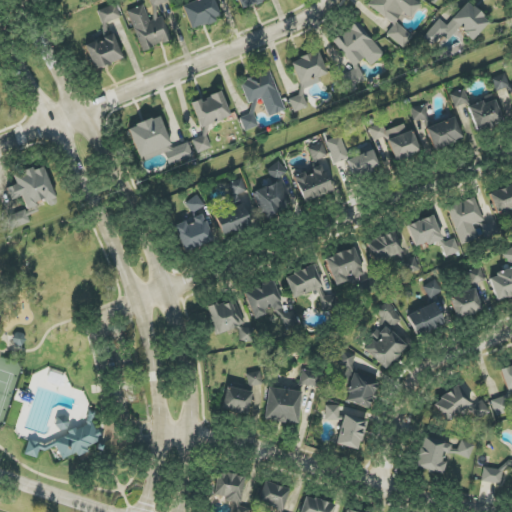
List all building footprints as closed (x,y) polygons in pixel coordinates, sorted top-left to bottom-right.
[(128,11),(142,51),(171,41),(162,16),(159,17),(155,7),(170,1),(169,0),(145,0),(147,4),(128,11)] [(196,0),(182,6),(192,30),(222,17),(214,0),(196,0)] [(267,2),(266,0),(237,0),(240,8),(267,2)] [(421,4),(415,0),(371,0),(367,5),(394,24),(386,35),(405,48),(413,35),(395,23),(402,12),(411,18),(421,4)] [(489,22),(467,2),(447,26),(439,19),(425,35),(435,44),(445,33),(450,38),(459,28),(473,41),(489,22)] [(122,60),(107,23),(120,18),(115,4),(96,11),(106,38),(85,46),(94,70),(122,60)] [(333,41),(354,67),(338,80),(349,93),(366,79),(355,66),(365,59),(370,66),(384,55),(357,22),(333,41)] [(308,107),(302,89),(320,83),(318,78),(327,75),(318,51),(290,61),(302,94),(289,98),(294,112),(308,107)] [(248,103),(261,98),(268,117),(285,111),(270,71),(240,82),(248,103)] [(496,92),(509,87),(505,74),(492,79),(496,92)] [(449,95),(455,108),(469,102),(463,89),(449,95)] [(191,104),(201,128),(230,116),(221,92),(191,104)] [(467,107),(478,132),(503,122),(493,96),(467,107)] [(412,122),(427,120),(425,106),(410,108),(412,122)] [(240,118),(245,131),(259,126),(253,113),(240,118)] [(172,149),(160,116),(128,128),(140,162),(164,153),(169,166),(193,157),(188,143),(172,149)] [(462,141),(456,118),(427,127),(433,149),(462,141)] [(395,160),(420,152),(412,130),(406,132),(404,125),(386,131),(383,123),(369,128),(373,141),(387,136),(395,160)] [(197,154),(211,148),(206,135),(192,140),(197,154)] [(326,142),(335,164),(349,158),(340,136),(326,142)] [(327,158),(323,143),(309,146),(312,161),(327,158)] [(380,167),(373,150),(348,160),(355,177),(380,167)] [(275,181),(287,172),(278,161),(267,170),(275,181)] [(57,203),(43,164),(13,176),(16,184),(6,188),(11,200),(22,196),(27,209),(9,216),(13,229),(30,222),(28,216),(39,211),(36,202),(45,199),(48,206),(57,203)] [(293,177),(305,203),(332,191),(321,166),(305,174),(304,172),(293,177)] [(222,236),(250,226),(239,194),(246,192),(242,179),(229,183),(235,201),(212,209),(222,236)] [(265,218),(292,204),(280,180),(252,194),(265,218)] [(497,215),(511,208),(511,184),(489,194),(497,215)] [(185,204),(193,214),(205,206),(197,195),(185,204)] [(447,208),(462,245),(478,238),(473,225),(484,221),(474,197),(447,208)] [(173,226),(185,252),(214,240),(203,215),(186,223),(185,221),(173,226)] [(442,239),(433,215),(406,225),(415,249),(442,239)] [(366,241),(374,264),(403,253),(394,231),(366,241)] [(440,243),(446,257),(460,252),(454,238),(440,243)] [(364,275),(354,247),(325,258),(335,286),(364,275)] [(511,264),(511,248),(503,254),(511,265),(511,264)] [(408,276),(420,270),(414,257),(402,263),(408,276)] [(285,276),(292,298),(322,288),(315,266),(285,276)] [(473,285),(485,280),(480,267),(468,272),(473,285)] [(496,301),(511,295),(511,269),(489,276),(496,301)] [(441,293),(437,280),(423,285),(428,298),(441,293)] [(243,292),(253,319),(276,310),(284,330),(300,324),(294,310),(285,314),(272,281),(243,292)] [(449,298),(457,319),(482,310),(474,289),(449,298)] [(323,312),(337,311),(336,295),(322,297),(323,312)] [(235,298),(207,309),(216,335),(244,324),(235,298)] [(389,328),(401,322),(389,302),(378,309),(389,328)] [(407,316),(417,336),(444,322),(434,302),(407,316)] [(406,343),(378,327),(362,352),(389,369),(406,343)] [(239,329),(239,340),(255,339),(255,328),(239,329)] [(346,403),(371,408),(376,380),(352,375),(356,355),(339,352),(337,366),(347,368),(345,377),(351,378),(346,403)] [(511,388),(511,365),(500,369),(507,391),(511,388)] [(300,385),(320,387),(322,372),(301,370),(300,385)] [(246,375),(249,387),(263,384),(260,372),(246,375)] [(221,409),(247,415),(252,393),(226,387),(221,409)] [(470,408),(460,387),(433,400),(444,421),(470,408)] [(265,421),(298,424),(301,391),(267,388),(265,421)] [(491,400),(496,416),(511,411),(511,397),(511,394),(491,400)] [(339,420),(339,406),(326,405),(326,420),(339,420)] [(366,422),(344,415),(336,444),(359,450),(366,422)] [(62,460),(76,453),(78,457),(89,452),(86,447),(101,439),(92,421),(52,441),(62,460)] [(440,474),(447,452),(470,459),(474,444),(461,440),(458,448),(423,437),(414,467),(440,474)] [(244,477),(216,472),(213,495),(224,497),(224,501),(240,503),(244,477)] [(289,490),(264,482),(258,503),(283,511),(289,490)] [(333,511),(336,507),(306,495),(299,511),(333,511)]
